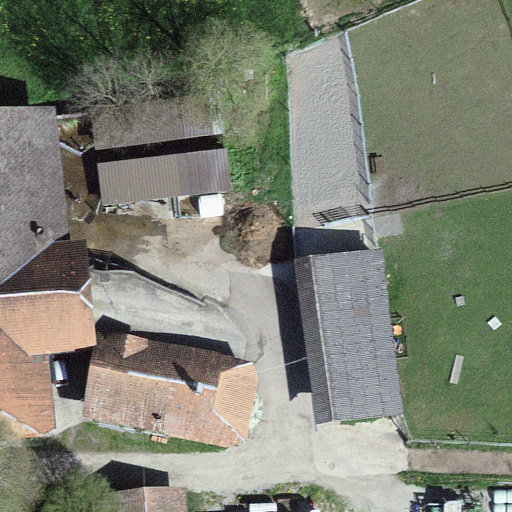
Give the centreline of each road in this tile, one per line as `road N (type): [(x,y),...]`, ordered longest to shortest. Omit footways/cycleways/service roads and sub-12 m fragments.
road 1 (track): [(103,244),(225,287),(259,334),(277,395),(276,460)]
road 2 (track): [(511,465),(276,460)]
road 3 (track): [(119,314),(259,334)]
